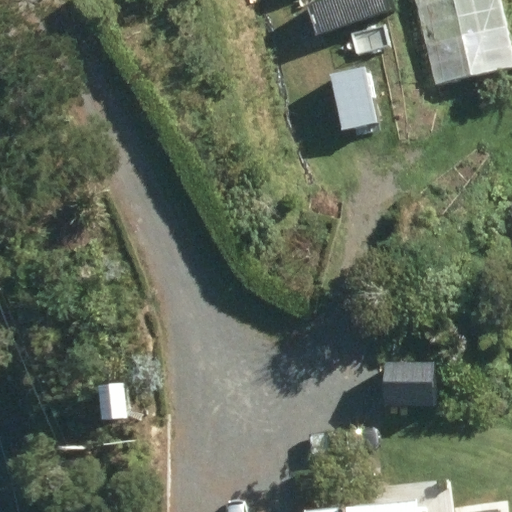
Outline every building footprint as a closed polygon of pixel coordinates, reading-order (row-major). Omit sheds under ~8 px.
[(364,103),(370,136),(423,125),(396,0),(335,0),(358,105),(364,103)] [(511,35),(504,0),(414,0),(435,92),(511,75),(511,35)] [(288,19),(310,148),(351,142),(330,13),(288,19)] [(383,371),(381,404),(441,407),(443,373),(383,371)] [(465,511),(464,500),(352,511),(465,511)]
